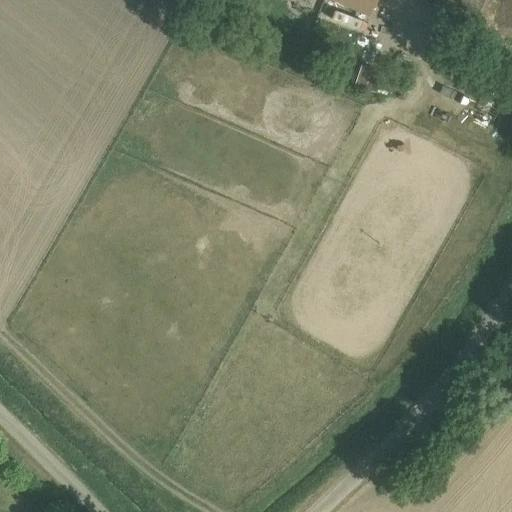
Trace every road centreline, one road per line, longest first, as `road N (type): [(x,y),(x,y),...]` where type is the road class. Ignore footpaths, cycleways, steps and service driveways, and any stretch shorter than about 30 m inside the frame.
road 1 (unclassified): [(322,511),(431,396),(488,321),(511,273)]
road 2 (residential): [(108,511),(0,406)]
